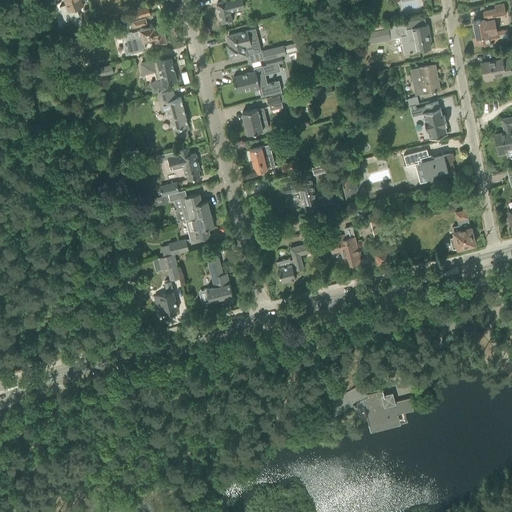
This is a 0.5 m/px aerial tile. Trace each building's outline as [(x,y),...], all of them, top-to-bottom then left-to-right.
[(65,0),(66,4),(59,7),(65,21),(79,15),(76,8),(82,6),(82,5),(83,5),(81,0),(65,0)] [(233,0),(227,2),(227,1),(216,3),(221,23),(232,20),(230,10),(243,7),(242,2),(250,0),(249,0),(233,0)] [(484,19),(482,19),(473,21),(476,37),(473,38),(474,45),(484,43),(484,44),(489,43),(490,44),(493,43),(492,42),(505,40),(510,39),(508,29),(496,31),(493,17),(505,14),(503,4),(494,5),(495,9),(483,12),(484,19)] [(135,19),(150,15),(148,8),(133,12),(135,19)] [(90,9),(83,11),(86,23),(93,22),(90,9)] [(132,22),(134,27),(147,24),(145,18),(132,22)] [(427,24),(425,25),(424,20),(425,19),(424,19),(391,26),(391,25),(369,30),(371,43),(402,37),(405,53),(406,52),(410,52),(413,52),(413,51),(417,50),(417,51),(421,50),(421,51),(426,50),(426,49),(431,48),(429,40),(431,40),(427,24)] [(141,33),(136,35),(133,35),(135,44),(153,39),(155,44),(166,41),(162,26),(155,28),(154,25),(140,29),(141,33)] [(260,50),(254,29),(228,36),(230,45),(227,46),(231,59),(260,51),(260,50)] [(284,45),(262,50),(264,58),(281,54),(286,52),(284,45)] [(281,54),(264,58),(266,66),(283,61),(281,54)] [(170,57),(152,62),(152,60),(141,63),(144,74),(154,71),(156,80),(150,82),(153,92),(167,89),(165,82),(176,80),(170,57)] [(509,58),(491,61),(481,63),(484,78),(485,81),(492,79),(492,77),(511,73),(509,58)] [(435,64),(419,68),(410,69),(415,95),(440,90),(435,64)] [(111,65),(96,69),(98,76),(113,73),(111,65)] [(255,71),(233,77),(236,90),(245,88),(246,88),(251,87),(252,89),(258,88),(260,96),(260,97),(281,91),(278,81),(267,84),(262,66),(254,69),(255,71)] [(344,79),(342,74),(334,76),(332,66),(326,67),(330,83),(344,79)] [(331,85),(324,87),(326,95),(333,93),(331,85)] [(181,97),(175,99),(172,89),(157,93),(161,111),(169,109),(174,128),(177,128),(179,138),(188,135),(187,130),(189,129),(181,97)] [(286,94),(279,95),(267,98),(269,105),(270,105),(271,109),(273,108),(273,110),(280,108),(280,107),(282,106),(281,102),(287,100),(286,94)] [(407,106),(419,103),(418,97),(406,100),(407,106)] [(440,135),(448,133),(448,132),(446,125),(446,124),(447,124),(445,115),(444,115),(444,116),(443,116),(441,108),(442,108),(442,107),(440,108),(439,102),(439,101),(426,104),(426,105),(427,105),(416,108),(418,114),(424,113),(426,120),(425,120),(428,129),(430,137),(430,138),(438,135),(438,136),(440,135)] [(252,110),(242,112),(247,133),(268,128),(263,108),(257,109),(257,108),(252,110)] [(511,117),(502,119),(504,133),(495,134),(498,155),(506,153),(505,148),(511,146),(511,137),(510,129),(511,128),(511,117)] [(269,144),(259,147),(250,149),(255,171),(266,168),(263,155),(271,153),(269,144)] [(187,147),(157,155),(159,162),(168,159),(171,168),(182,165),(185,174),(185,173),(186,173),(188,180),(199,177),(198,170),(199,170),(195,153),(189,155),(187,147)] [(132,157),(140,155),(138,148),(130,150),(132,157)] [(404,155),(407,166),(421,162),(426,181),(455,173),(449,154),(433,158),(433,157),(430,155),(428,156),(426,149),(404,155)] [(385,155),(360,158),(361,167),(383,164),(384,169),(386,169),(385,155)] [(334,170),(350,165),(348,157),(332,161),(334,170)] [(292,161),(280,165),(282,172),(294,169),(292,161)] [(324,164),(311,168),(313,175),(326,172),(324,164)] [(299,179),(288,182),(279,185),(281,195),(301,189),(307,210),(318,207),(317,205),(331,201),(329,192),(315,195),(310,176),(299,179)] [(355,199),(354,194),(357,189),(356,183),(351,180),(349,176),(340,178),(345,201),(355,199)] [(160,187),(162,195),(178,190),(176,183),(160,187)] [(170,201),(178,199),(176,192),(168,194),(170,201)] [(207,200),(201,202),(199,193),(180,198),(185,220),(196,217),(210,214),(207,200)] [(166,194),(155,197),(156,204),(168,201),(166,194)] [(456,220),(469,216),(467,208),(454,211),(456,220)] [(386,231),(384,223),(380,210),(369,213),(374,234),(386,231)] [(210,214),(196,217),(185,220),(191,241),(195,240),(210,236),(208,228),(214,226),(212,221),(213,221),(212,215),(211,215),(210,214)] [(454,236),(450,237),(453,249),(457,247),(458,248),(459,247),(459,249),(465,248),(464,246),(474,243),(470,227),(467,217),(457,220),(459,225),(452,227),(454,236)] [(311,223),(309,224),(299,226),(301,233),(305,232),(307,238),(314,237),(311,223)] [(344,229),(346,234),(328,239),(332,252),(341,250),(345,266),(360,261),(351,227),(344,229)] [(172,254),(173,254),(189,250),(186,239),(169,244),(172,254)] [(290,248),(294,264),(278,268),(281,281),(295,278),(293,271),(303,268),(299,254),(310,251),(309,243),(290,248)] [(390,261),(386,248),(373,251),(377,264),(390,261)] [(217,253),(207,255),(206,255),(214,287),(206,289),(209,301),(224,298),(225,301),(229,300),(228,297),(232,295),(226,273),(222,274),(217,253)] [(172,254),(159,258),(153,259),(156,271),(176,266),(173,254),(172,254)] [(178,309),(170,280),(164,282),(167,292),(154,295),(159,314),(178,309)] [(347,393),(328,403),(334,415),(354,405),(358,413),(365,410),(367,419),(368,423),(370,431),(390,426),(388,420),(398,417),(397,413),(403,412),(413,409),(412,404),(410,398),(395,402),(381,405),(379,398),(384,396),(382,390),(365,395),(360,385),(350,390),(347,385),(349,384),(344,374),(338,378),(343,387),(345,387),(347,391),(346,392),(347,393)] [(282,409),(289,411),(291,399),(285,398),(282,409)]
